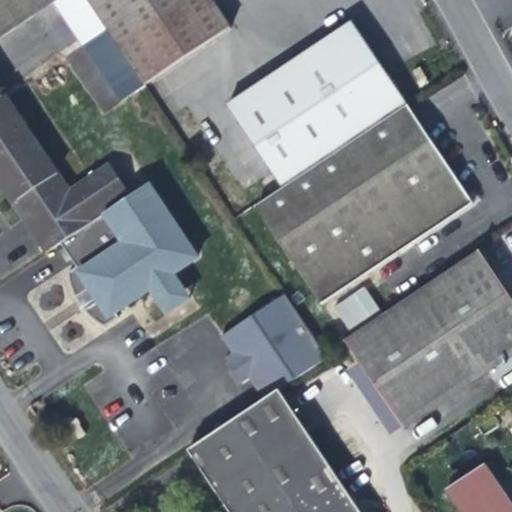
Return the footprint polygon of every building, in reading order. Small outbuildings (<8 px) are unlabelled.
[(83,0),(0,0),(0,99),(1,99),(0,97),(0,37),(54,1),(82,44),(103,30),(83,0)] [(206,0),(83,0),(103,30),(142,88),(227,30),(206,0)] [(282,193),(407,110),(351,26),(226,110),(282,193)] [(421,67),(413,72),(418,80),(417,81),(422,88),(431,82),(421,67)] [(43,254),(68,237),(128,197),(106,164),(68,190),(4,96),(1,99),(0,99),(0,190),(2,193),(43,254)] [(282,193),(255,211),(319,306),(471,206),(440,160),(407,110),(282,193)] [(144,186),(128,197),(68,237),(86,265),(81,268),(78,264),(67,271),(71,295),(74,299),(85,291),(89,298),(93,303),(82,311),(96,324),(104,328),(116,319),(112,313),(145,291),(171,273),(193,259),(144,186)] [(511,361),(511,301),(481,255),(345,346),(404,434),(511,361)] [(188,300),(171,273),(145,291),(162,317),(188,300)] [(331,307),(348,331),(380,309),(364,285),(331,307)] [(284,298),(220,341),(232,357),(239,368),(231,373),(241,388),(249,383),(263,404),(278,394),(326,362),(325,359),(284,298)] [(404,434),(345,346),(335,353),(393,441),(404,434)] [(232,357),(224,362),(231,373),(239,368),(232,357)] [(188,454),(226,511),(248,511),(324,462),(278,394),(263,404),(188,454)] [(69,425),(79,441),(88,435),(81,427),(83,426),(78,419),(69,425)] [(357,511),(324,462),(248,511),(357,511)] [(447,498),(456,511),(511,511),(485,472),(447,498)]
